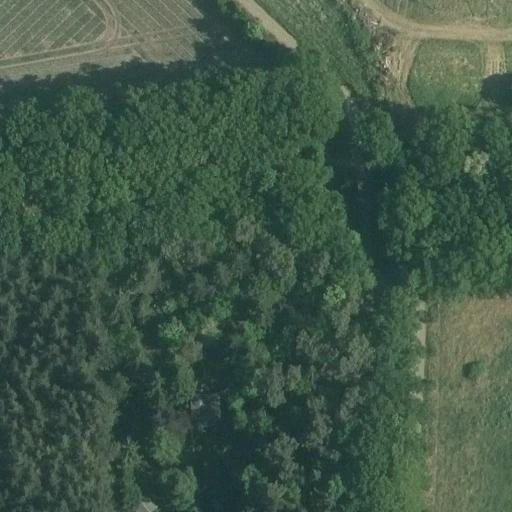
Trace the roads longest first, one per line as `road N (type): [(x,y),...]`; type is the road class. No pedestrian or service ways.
road 1 (track): [(362,161),(0,206)]
road 2 (track): [(379,286),(357,330),(351,511)]
road 3 (track): [(365,0),(388,23),(418,34),(511,36)]
road 4 (track): [(511,162),(362,161)]
